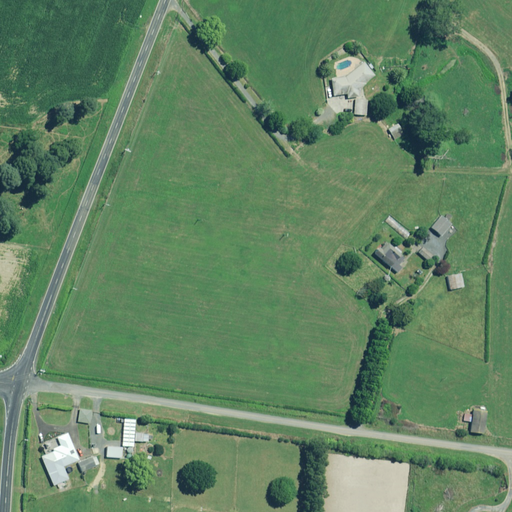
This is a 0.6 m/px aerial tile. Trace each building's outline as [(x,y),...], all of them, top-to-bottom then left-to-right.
[(373,75),(363,63),(346,77),(331,79),(333,96),(347,94),(347,98),(358,97),(357,90),(373,75)] [(367,101),(355,100),(354,115),(366,115),(367,101)] [(404,134),(398,124),(388,129),(394,140),(404,134)] [(390,216),(385,221),(404,238),(409,233),(390,216)] [(450,225),(441,216),(431,228),(441,236),(450,225)] [(393,249),(386,242),(380,249),(378,248),(373,253),(397,274),(408,262),(399,254),(400,253),(394,248),(393,249)] [(433,257),(423,248),(418,253),(429,262),(433,257)] [(463,287),(461,274),(447,276),(450,290),(463,287)] [(383,280),(383,281),(384,282),(385,283),(386,283),(387,283),(388,283),(389,283),(389,282),(390,282),(390,281),(391,281),(391,280),(391,279),(391,278),(391,277),(390,276),(389,275),(388,275),(387,275),(386,275),(385,275),(384,275),(384,276),(383,276),(383,277),(383,278),(382,279),(383,280)] [(92,411),(80,409),(78,422),(90,424),(92,411)] [(472,410),(471,415),(464,414),(463,421),(471,422),(469,432),(483,434),(486,413),(472,410)] [(134,420),(124,420),(123,446),(133,446),(134,420)] [(78,460),(67,433),(57,438),(60,446),(53,449),(54,452),(41,457),(53,486),(68,479),(63,467),(78,460)] [(148,434),(135,434),(135,441),(148,442),(148,434)] [(99,465),(95,456),(78,463),(82,472),(99,465)]
